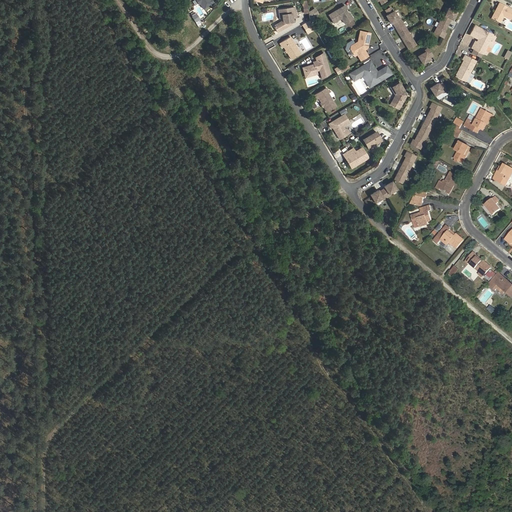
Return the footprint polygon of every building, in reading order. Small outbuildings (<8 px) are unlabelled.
[(196,0),(196,1),(198,5),(200,5),(203,10),(214,4),(211,0),(210,1),(209,0),(196,0)] [(511,11),(501,5),(498,10),(499,11),(498,13),(497,12),(493,20),(502,25),(505,18),(511,22),(511,21),(511,11)] [(345,6),(329,16),(334,24),(342,19),(345,24),(353,20),(350,14),(348,14),(346,11),(347,10),(345,6)] [(280,10),(281,16),(283,15),(284,21),(275,26),(279,32),(289,26),(289,25),(290,23),(291,23),(293,22),(293,18),(297,18),(296,8),(280,10)] [(393,12),(390,8),(385,11),(388,15),(386,16),(391,24),(392,23),(394,26),(401,37),(408,49),(416,45),(400,18),(398,19),(393,12)] [(434,33),(443,38),(446,33),(444,32),(449,23),(451,19),(452,20),(457,12),(449,8),(445,16),(443,15),(434,33)] [(319,15),(315,10),(309,14),(310,20),(319,15)] [(310,22),(303,26),(308,34),(315,31),(310,22)] [(478,39),(476,42),(473,49),(474,49),(482,54),(492,35),(474,26),(470,35),(478,39)] [(352,47),(351,50),(355,57),(358,55),(365,51),(367,49),(366,48),(367,46),(368,45),(370,34),(360,32),(359,43),(352,47)] [(301,54),(291,37),(280,44),(283,48),(284,47),(292,60),(301,54)] [(425,52),(418,56),(422,64),(427,61),(430,60),(429,58),(432,56),(428,49),(425,51),(425,52)] [(474,49),(472,53),(480,57),(482,54),(474,49)] [(369,57),(365,51),(358,55),(362,62),(369,57)] [(331,74),(325,56),(317,58),(318,61),(317,62),(315,65),(306,67),(308,73),(314,74),(318,73),(317,71),(321,70),(323,79),(331,74)] [(464,60),(459,69),(460,70),(459,72),(457,72),(456,75),(457,77),(465,81),(475,61),(464,56),(462,60),(464,60)] [(371,63),(351,75),(354,81),(363,76),(366,74),(373,85),(388,76),(386,73),(389,71),(387,68),(377,74),(371,63)] [(350,69),(347,64),(339,68),(342,73),(350,69)] [(308,73),(306,67),(304,68),(307,78),(318,74),(318,73),(314,74),(308,73)] [(363,76),(370,87),(373,85),(366,74),(363,76)] [(406,94),(399,83),(391,88),(396,97),(393,103),(402,107),(407,96),(406,95),(405,94),(406,94)] [(429,89),(434,96),(441,92),(442,94),(445,92),(441,84),(438,86),(437,84),(429,89)] [(322,103),(324,106),(327,112),(337,106),(329,93),(330,92),(327,88),(315,95),(318,99),(319,98),(322,103)] [(412,139),(410,144),(419,149),(426,135),(433,123),(440,108),(431,103),(428,108),(430,109),(414,140),(412,139)] [(478,134),(480,129),(484,123),(486,124),(487,125),(490,119),(493,115),(482,109),(473,125),(470,123),(467,122),(465,126),(478,134)] [(350,122),(345,114),(330,123),(332,128),(334,127),(336,130),(336,131),(341,139),(348,134),(345,130),(346,129),(344,126),(350,122)] [(453,126),(460,129),(462,124),(456,121),(453,126)] [(383,140),(377,131),(364,139),(369,148),(383,140)] [(463,163),(467,156),(465,155),(470,147),(461,142),(456,150),(458,152),(454,159),(463,163)] [(344,154),(346,158),(348,157),(353,165),(361,160),(363,161),(369,157),(363,148),(356,152),(354,148),(344,154)] [(400,167),(393,179),(401,183),(415,157),(406,152),(403,157),(405,158),(400,167)] [(353,165),(348,157),(346,158),(352,167),(363,161),(361,160),(353,165)] [(500,167),(496,175),(498,176),(496,180),(506,186),(511,175),(511,168),(505,164),(503,168),(500,167)] [(440,189),(448,193),(452,184),(454,185),(455,185),(459,177),(451,172),(446,181),(445,180),(443,183),(440,181),(436,188),(440,190),(440,189)] [(377,190),(370,195),(370,196),(374,202),(381,198),(382,199),(389,195),(388,194),(396,190),(391,182),(383,187),(384,188),(381,190),(378,192),(377,190)] [(418,192),(419,188),(417,188),(413,196),(424,198),(425,193),(418,192)] [(500,202),(495,197),(485,205),(493,215),(501,209),(497,204),(500,202)] [(431,210),(430,206),(420,209),(421,213),(411,216),(413,222),(418,220),(420,227),(428,224),(428,222),(432,221),(429,211),(431,210)] [(456,249),(462,242),(455,236),(456,234),(450,230),(451,229),(447,226),(435,241),(439,244),(442,240),(447,245),(449,243),(456,249)] [(309,240),(308,229),(299,230),(300,241),(309,240)] [(473,252),(466,261),(469,263),(470,262),(481,272),(482,272),(483,270),(487,273),(492,267),(488,264),(487,265),(483,262),(484,261),(473,252)] [(494,284),(502,276),(498,272),(491,281),(494,284)] [(494,284),(491,286),(492,287),(496,283),(502,276),(494,284)] [(511,284),(502,276),(496,283),(492,287),(496,290),(500,286),(511,296),(511,284)]
